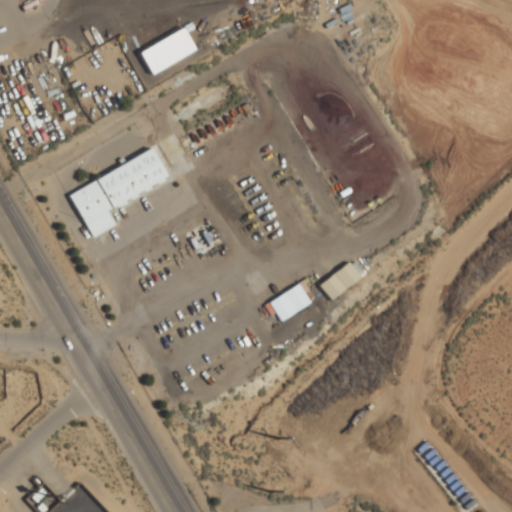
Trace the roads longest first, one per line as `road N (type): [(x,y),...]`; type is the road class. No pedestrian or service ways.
road 1 (tertiary): [(178,511),(0,201)]
road 2 (residential): [(0,474),(102,378)]
